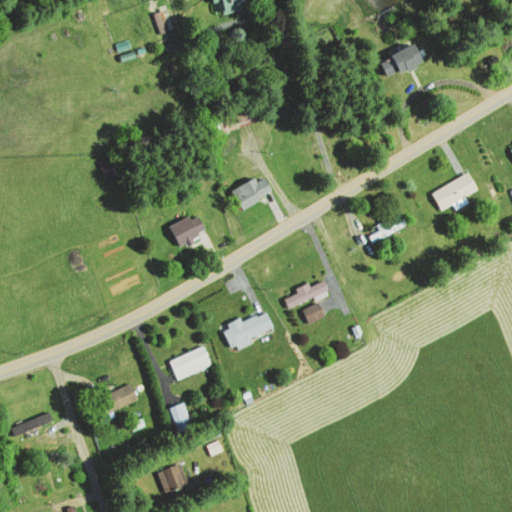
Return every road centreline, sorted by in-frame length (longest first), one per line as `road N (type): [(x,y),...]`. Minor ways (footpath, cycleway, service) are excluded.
road 1 (tertiary): [(0,373),(180,294),(511,93)]
road 2 (residential): [(344,194),(275,0)]
road 3 (residential): [(50,356),(106,511)]
